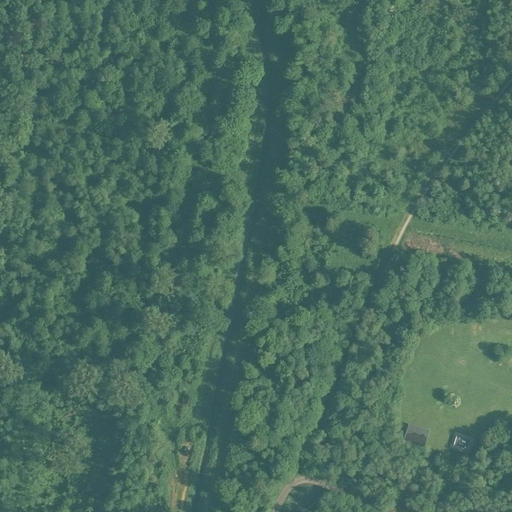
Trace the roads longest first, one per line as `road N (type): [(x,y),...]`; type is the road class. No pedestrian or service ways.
road 1 (track): [(175,511),(175,434),(195,408),(251,136),(252,85),(237,0)]
road 2 (track): [(207,511),(282,121),(267,0)]
road 3 (track): [(0,109),(243,178)]
road 4 (track): [(269,199),(511,241)]
